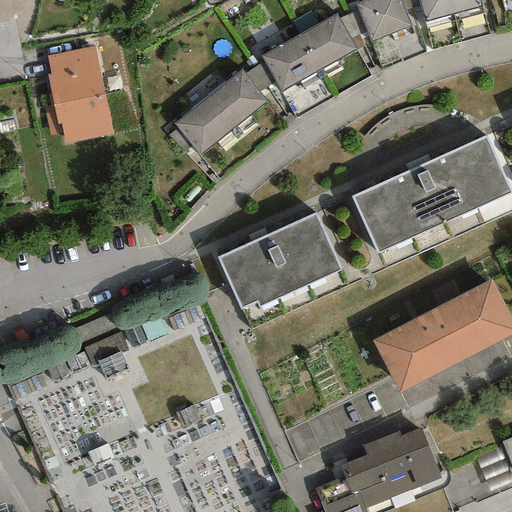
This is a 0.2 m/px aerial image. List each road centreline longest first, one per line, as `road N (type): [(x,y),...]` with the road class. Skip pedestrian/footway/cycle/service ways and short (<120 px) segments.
road 1 (residential): [(0,302),(158,253),(345,106),(452,61),(511,46)]
road 2 (residential): [(511,364),(305,468),(299,483),(308,511)]
road 3 (unknown): [(301,475),(235,345)]
